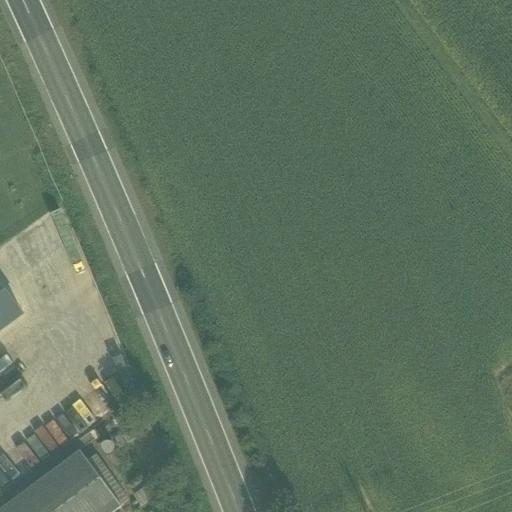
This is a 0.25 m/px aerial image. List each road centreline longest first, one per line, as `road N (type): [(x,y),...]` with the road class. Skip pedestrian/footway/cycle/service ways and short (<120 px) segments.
road 1 (primary): [(20,0),(237,511)]
road 2 (track): [(404,0),(511,150)]
